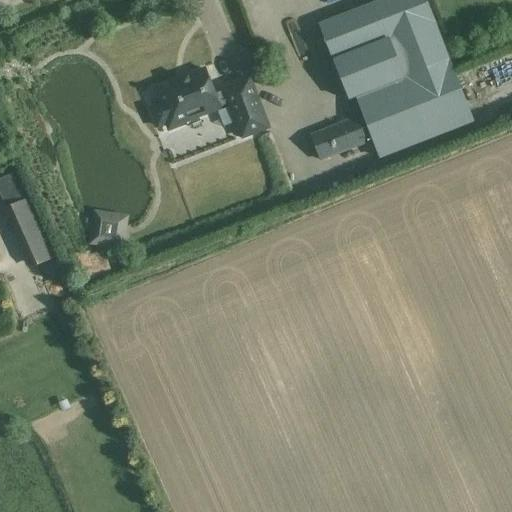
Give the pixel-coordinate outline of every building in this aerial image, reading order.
[(473,122),(425,0),(383,0),(320,25),(349,102),(357,99),(380,158),(473,122)] [(221,93),(212,70),(196,76),(196,80),(186,84),(183,81),(161,90),(167,105),(157,109),(164,127),(187,118),(189,123),(227,109),(226,108),(236,104),(249,138),(270,130),(250,80),(229,88),(230,90),(221,93)] [(362,144),(352,120),(309,138),(319,162),(362,144)] [(55,259),(31,200),(10,208),(34,267),(55,259)] [(122,247),(125,214),(96,211),(92,244),(122,247)]
